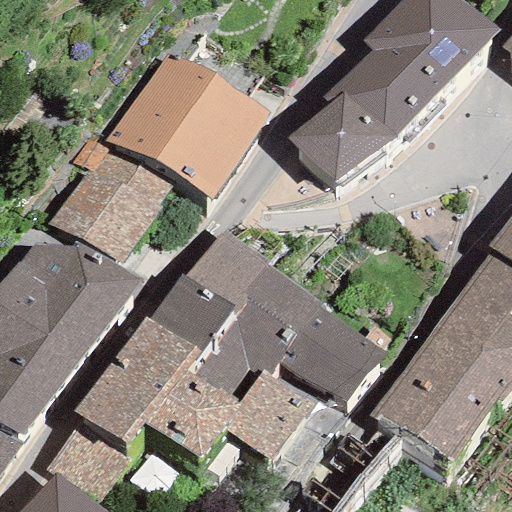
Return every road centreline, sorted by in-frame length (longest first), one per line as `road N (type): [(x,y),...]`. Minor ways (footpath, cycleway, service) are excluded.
road 1 (residential): [(0,504),(155,281),(237,206),(373,0)]
road 2 (residential): [(511,179),(309,466)]
road 3 (residential): [(491,147),(374,208),(266,227)]
road 4 (residential): [(511,20),(481,111),(491,147)]
